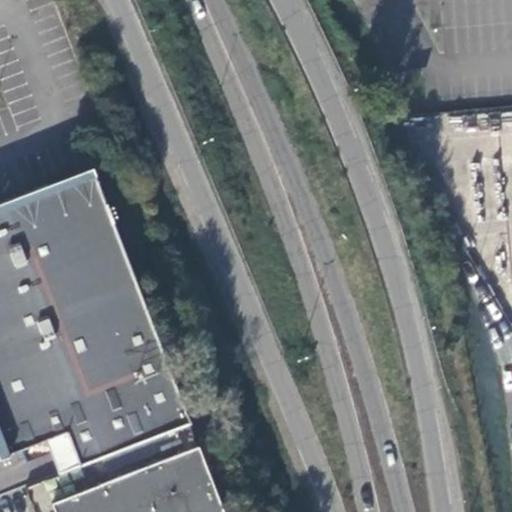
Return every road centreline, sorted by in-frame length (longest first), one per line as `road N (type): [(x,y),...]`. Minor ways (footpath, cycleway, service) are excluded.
road 1 (primary): [(119,0),(335,511)]
road 2 (trunk): [(405,511),(317,232),(209,0)]
road 3 (trunk): [(202,0),(294,241),(371,511)]
road 4 (primary): [(445,511),(416,331),(351,144),(286,0)]
